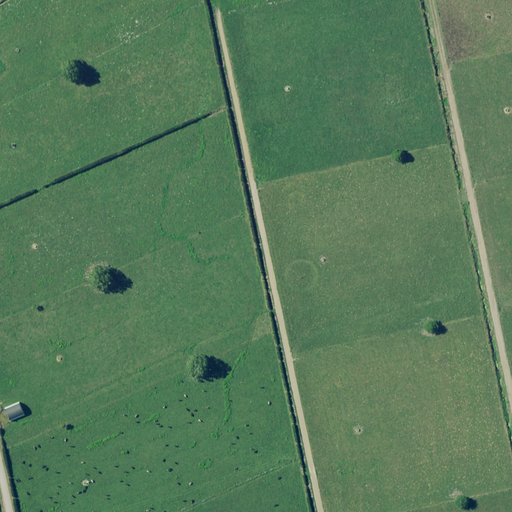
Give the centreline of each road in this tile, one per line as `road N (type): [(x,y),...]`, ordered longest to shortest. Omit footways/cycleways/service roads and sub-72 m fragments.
road 1 (track): [(218,14),(320,511)]
road 2 (track): [(431,0),(511,400)]
